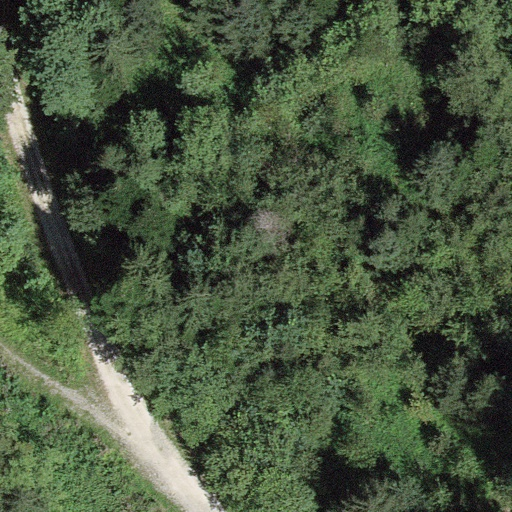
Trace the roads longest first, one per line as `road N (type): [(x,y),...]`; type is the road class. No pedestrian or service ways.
road 1 (track): [(0,48),(148,430),(215,511)]
road 2 (track): [(148,430),(0,308)]
